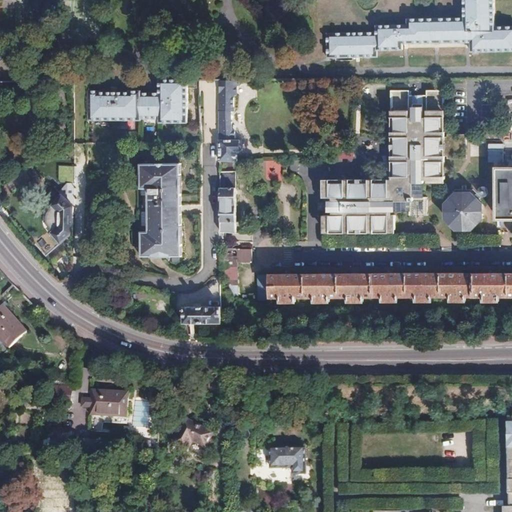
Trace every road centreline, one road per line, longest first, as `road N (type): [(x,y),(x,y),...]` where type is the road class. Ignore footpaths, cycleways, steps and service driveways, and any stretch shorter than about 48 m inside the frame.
road 1 (secondary): [(0,247),(67,314),(152,354),(242,364),(511,365)]
road 2 (secondary): [(511,352),(198,352),(125,334),(58,296)]
road 3 (residential): [(75,279),(89,273),(174,288),(206,264),(203,81)]
road 4 (residential): [(511,258),(268,256)]
road 5 (residential): [(75,141),(75,279)]
